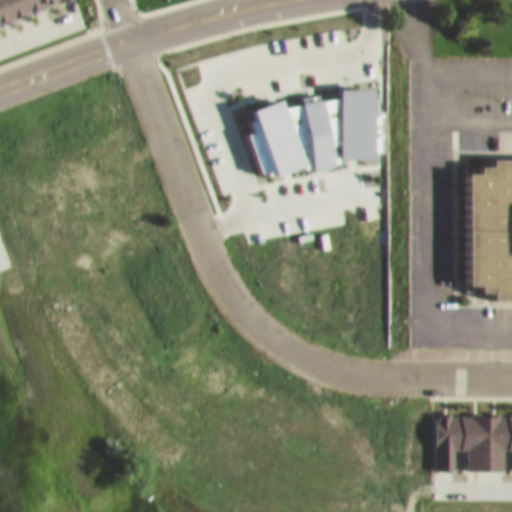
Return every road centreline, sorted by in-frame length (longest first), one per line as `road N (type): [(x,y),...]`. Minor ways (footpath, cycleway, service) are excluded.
road 1 (residential): [(511,368),(344,363),(276,335),(255,317),(223,279),(126,34)]
road 2 (tertiary): [(126,34),(0,80)]
